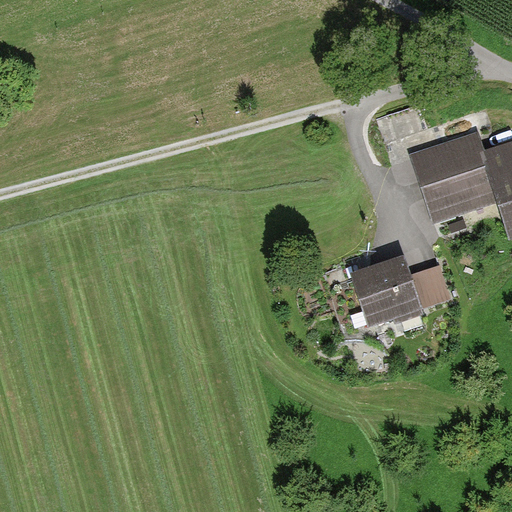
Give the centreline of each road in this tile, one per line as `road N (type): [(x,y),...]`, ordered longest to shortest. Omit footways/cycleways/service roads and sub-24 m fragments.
road 1 (track): [(0,194),(499,65)]
road 2 (unclassified): [(511,70),(381,0)]
